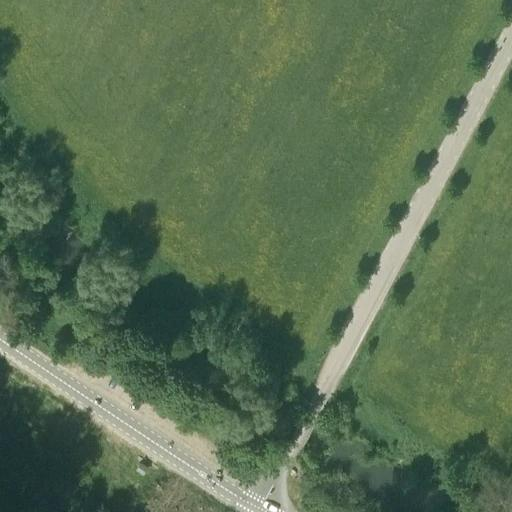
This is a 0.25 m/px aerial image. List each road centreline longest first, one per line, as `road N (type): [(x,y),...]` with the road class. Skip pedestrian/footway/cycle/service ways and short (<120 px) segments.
road 1 (unclassified): [(264,511),(335,361),(511,33)]
road 2 (unclassified): [(264,511),(194,473),(0,340)]
